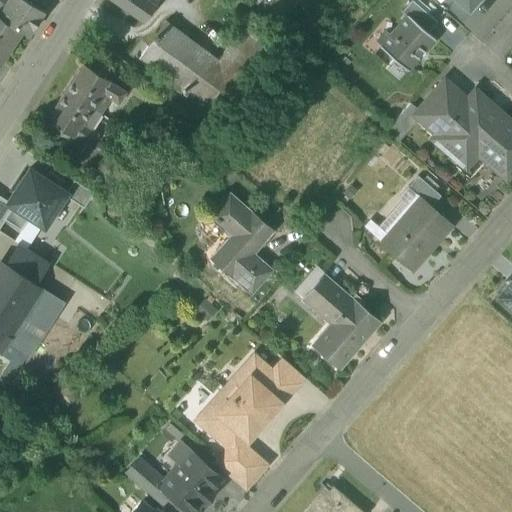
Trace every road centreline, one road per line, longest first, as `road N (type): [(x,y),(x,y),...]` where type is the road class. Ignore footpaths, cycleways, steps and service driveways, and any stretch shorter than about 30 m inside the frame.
road 1 (residential): [(423,321),(321,436)]
road 2 (residential): [(84,0),(0,122)]
road 3 (residential): [(326,224),(341,250),(423,321)]
road 4 (residential): [(511,217),(423,321)]
